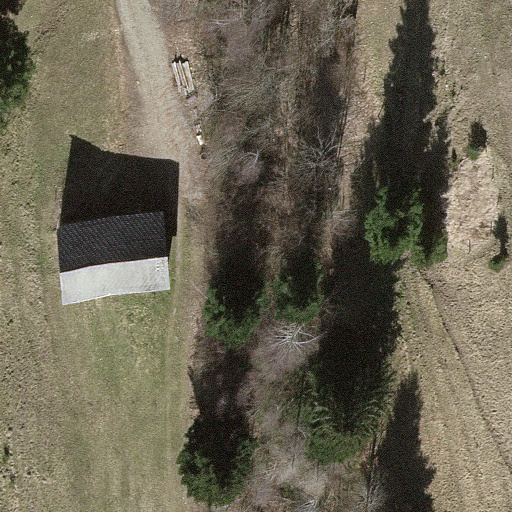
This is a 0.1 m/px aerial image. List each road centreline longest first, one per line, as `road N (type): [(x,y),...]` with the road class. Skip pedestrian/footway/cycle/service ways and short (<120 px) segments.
road 1 (track): [(193,511),(219,209)]
road 2 (track): [(164,0),(219,209)]
